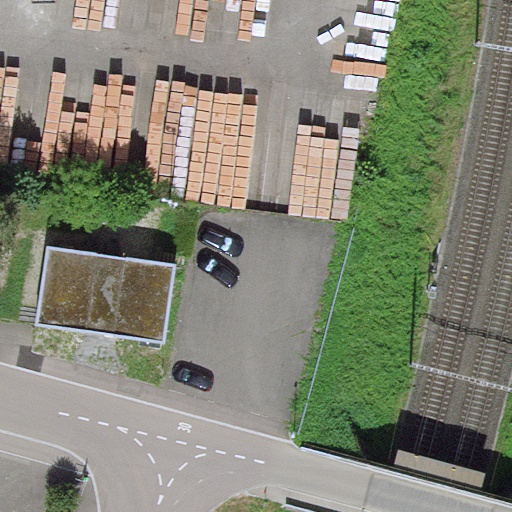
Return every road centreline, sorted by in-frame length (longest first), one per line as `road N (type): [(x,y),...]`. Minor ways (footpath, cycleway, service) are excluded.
road 1 (residential): [(0,395),(448,511)]
road 2 (unknown): [(178,440),(225,290),(232,242),(223,195)]
